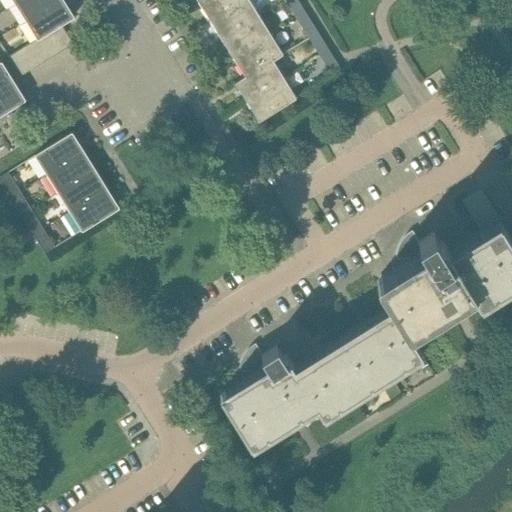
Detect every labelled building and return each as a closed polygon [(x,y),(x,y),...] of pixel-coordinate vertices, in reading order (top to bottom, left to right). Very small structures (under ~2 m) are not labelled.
[(18,0),(10,5),(20,23),(58,0),(18,0)] [(39,37),(49,30),(60,24),(74,15),(64,0),(58,0),(20,23),(31,41),(39,37)] [(201,0),(197,2),(209,21),(242,0),(201,0)] [(242,0),(209,21),(221,40),(259,15),(249,0),(242,0)] [(296,0),(284,0),(293,14),(302,8),(296,0)] [(221,40),(233,58),(271,34),(259,15),(221,40)] [(299,23),(308,38),(317,32),(308,17),(299,23)] [(60,24),(49,30),(62,51),(73,44),(60,24)] [(52,57),(62,51),(49,30),(39,37),(52,57)] [(317,32),(308,38),(317,51),(325,46),(317,32)] [(283,54),(271,34),(233,58),(244,76),(273,60),(283,54)] [(31,41),(29,43),(42,64),(52,57),(39,37),(31,41)] [(31,70),(42,64),(29,43),(18,49),(31,70)] [(20,77),(31,70),(18,49),(7,56),(20,77)] [(331,75),(340,69),(331,55),(322,60),(331,75)] [(0,60),(0,100),(7,112),(25,101),(0,60)] [(233,82),(245,102),(284,78),(273,60),(244,76),(233,82)] [(296,97),(284,78),(245,102),(257,122),(296,97)] [(84,150),(72,131),(33,155),(45,174),(84,150)] [(96,169),(84,150),(45,174),(57,193),(96,169)] [(57,193),(68,212),(107,188),(96,169),(57,193)] [(0,175),(0,181),(6,192),(15,186),(6,172),(0,175)] [(69,212),(60,218),(71,236),(80,230),(81,231),(120,207),(107,188),(68,212),(69,212)] [(461,200),(468,211),(486,199),(480,189),(461,200)] [(12,201),(21,215),(30,210),(21,195),(12,201)] [(468,211),(474,220),(492,209),(486,199),(468,211)] [(474,220),(479,229),(481,231),(499,220),(492,209),(474,220)] [(21,215),(30,229),(39,224),(30,210),(21,215)] [(390,304),(326,344),(293,364),(286,353),(283,355),(277,345),(247,363),(252,372),(218,393),(251,446),(316,406),(323,416),(423,354),(409,332),(473,292),(480,303),(511,282),(511,240),(499,220),(481,231),(479,229),(448,248),(443,240),(440,242),(433,231),(403,250),(409,259),(375,279),(377,282),(376,282),(390,304)] [(35,238),(44,252),(53,247),(44,232),(35,238)] [(421,362),(415,366),(421,376),(427,371),(421,362)] [(199,496),(205,506),(225,493),(219,484),(199,496)] [(205,506),(208,511),(217,511),(232,503),(225,493),(205,506)] [(217,511),(237,511),(232,503),(217,511)]
